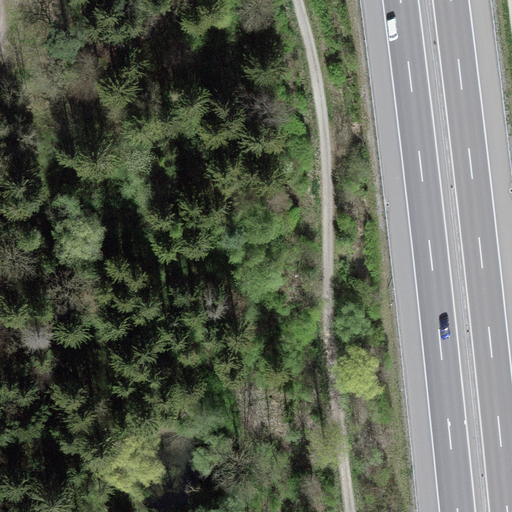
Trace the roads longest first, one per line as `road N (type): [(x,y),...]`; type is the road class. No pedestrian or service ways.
road 1 (track): [(298,0),(325,150),(332,362),(349,511)]
road 2 (motorway): [(400,0),(457,511)]
road 3 (motorway): [(507,511),(450,0)]
road 4 (track): [(0,59),(67,52),(172,0)]
